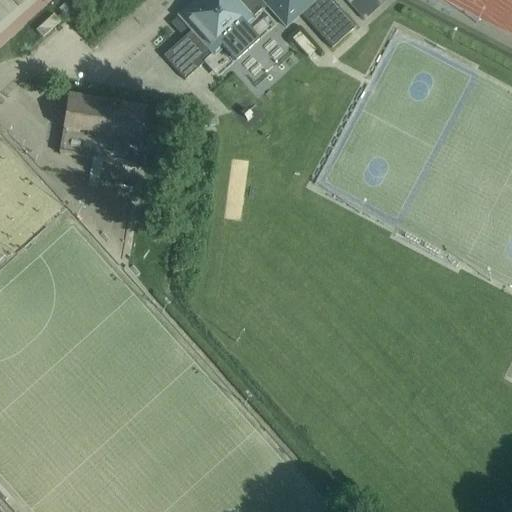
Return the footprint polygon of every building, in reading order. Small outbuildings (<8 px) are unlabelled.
[(213,15),(199,0),(196,0),(177,17),(191,32),(162,57),(184,82),(212,56),(213,57),(253,21),(252,20),(252,21),(243,11),(237,5),(234,8),(228,1),(213,15)] [(199,0),(213,15),(228,1),(234,8),(237,5),(233,0),(199,0)] [(233,0),(237,5),(243,11),(249,5),(244,0),(233,0)] [(244,0),(249,5),(258,15),(266,8),(267,7),(259,0),(244,0)] [(259,0),(267,7),(266,8),(285,29),(300,15),(299,15),(316,0),(259,0)] [(338,10),(329,0),(316,0),(299,15),(300,15),(314,31),(338,10)] [(350,0),(347,3),(363,20),(381,4),(377,0),(350,0)] [(69,10),(64,4),(58,9),(63,15),(69,10)] [(249,5),(243,11),(252,21),(252,20),(258,15),(249,5)] [(338,10),(314,31),(331,50),(355,28),(338,10)] [(35,32),(42,39),(59,23),(53,15),(35,32)] [(68,95),(64,120),(62,131),(138,144),(144,108),(68,95)] [(138,144),(62,131),(58,156),(134,168),(138,144)]
